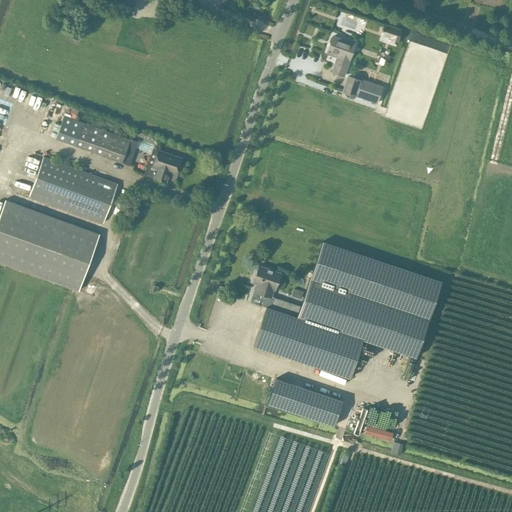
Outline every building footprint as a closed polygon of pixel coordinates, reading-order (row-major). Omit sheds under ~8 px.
[(118,0),(116,6),(127,10),(130,0),(118,0)] [(384,26),(381,34),(392,38),(391,42),(397,44),(401,32),(384,26)] [(332,72),(343,76),(355,43),(346,40),(346,41),(332,36),(332,38),(330,39),(329,42),(330,43),(327,52),(337,56),(332,72)] [(343,91),(354,95),(359,80),(348,76),(343,91)] [(361,79),(355,96),(376,103),(382,86),(361,79)] [(64,116),(56,138),(128,165),(132,156),(125,153),(130,140),(64,116)] [(153,177),(165,182),(168,175),(166,175),(168,171),(175,174),(180,158),(158,150),(153,166),(157,167),(153,177)] [(29,196),(103,223),(117,184),(43,157),(29,196)] [(0,213),(0,261),(79,290),(99,234),(5,200),(0,213)] [(309,279),(297,317),(362,339),(370,342),(373,343),(375,344),(416,357),(441,281),(322,241),(309,279)] [(258,265),(253,282),(257,284),(254,291),(265,295),(262,306),(266,307),(271,308),(283,312),(286,302),(289,303),(289,302),(271,296),(274,289),(275,290),(280,273),(270,269),(264,267),(258,265)] [(293,289),(291,295),(300,299),(303,292),(293,289)] [(266,307),(253,345),(350,378),(362,339),(297,317),(283,312),(271,308),(266,307)] [(334,425),(342,400),(275,378),(267,403),(334,425)]
